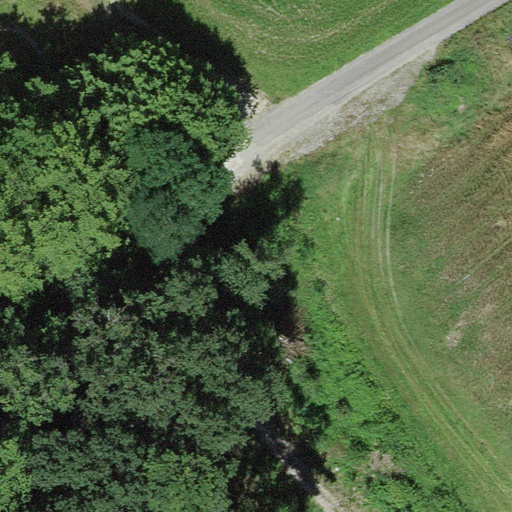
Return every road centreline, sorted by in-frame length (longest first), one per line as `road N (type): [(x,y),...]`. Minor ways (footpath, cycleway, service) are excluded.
road 1 (track): [(119,231),(329,78),(469,0)]
road 2 (track): [(0,324),(119,231)]
road 3 (track): [(298,100),(224,18),(196,0)]
